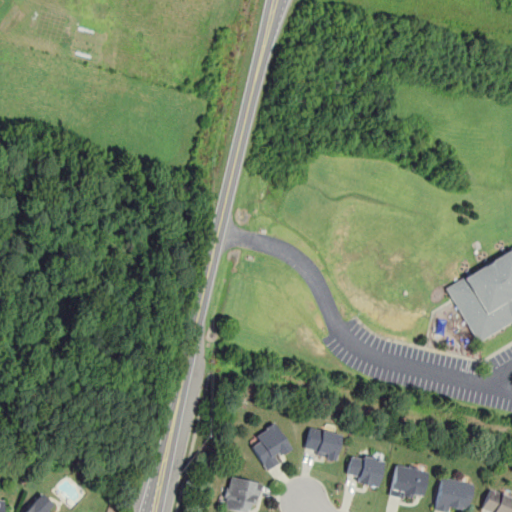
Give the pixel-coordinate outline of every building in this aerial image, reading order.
[(511,248),(443,284),(473,341),(511,320),(511,248)] [(246,439),(263,467),(290,452),(274,423),(246,439)] [(339,433),(307,426),(302,452),(334,458),(339,433)] [(376,485),(381,458),(349,452),(344,479),(376,485)] [(411,493),(421,495),(425,468),(393,462),(388,495),(410,499),(411,493)] [(252,511),(258,482),(228,476),(221,507),(243,511),(252,511)] [(433,507),(455,511),(465,511),(471,483),(438,476),(433,507)] [(511,511),(511,497),(487,488),(478,511),(511,511)] [(49,511),(35,498),(21,511),(49,511)]
